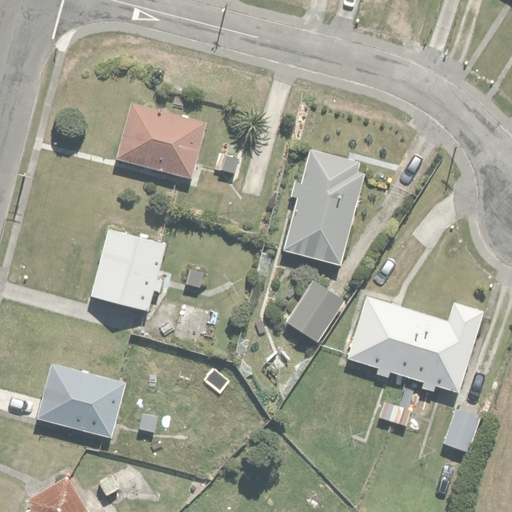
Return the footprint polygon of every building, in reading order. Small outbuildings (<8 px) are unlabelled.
[(212,120),(133,98),(118,155),(196,176),(212,120)] [(296,179),(291,197),(298,199),(286,251),(347,265),(367,180),(396,186),(401,165),(316,145),(308,182),(296,179)] [(175,240),(114,227),(99,295),(160,309),(175,240)] [(314,284),(290,270),(268,307),(326,342),(352,299),(318,278),(314,284)] [(451,318),(370,295),(352,357),(383,367),(381,375),(392,379),(394,371),(426,380),(424,386),(437,390),(439,384),(464,392),(488,311),(456,301),(451,318)] [(132,380),(55,357),(38,416),(115,439),(132,380)] [(410,407),(384,399),(379,416),(405,423),(410,407)] [(486,417),(456,407),(445,441),(474,451),(486,417)] [(102,511),(75,469),(33,495),(38,503),(24,511),(102,511)]
